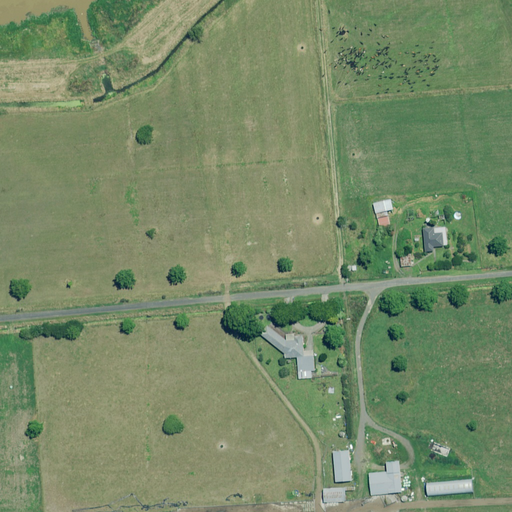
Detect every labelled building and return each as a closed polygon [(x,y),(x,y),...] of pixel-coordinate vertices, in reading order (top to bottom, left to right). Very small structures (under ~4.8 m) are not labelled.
[(388,211),(394,210),(392,200),(374,204),(377,214),(378,213),(381,229),(391,227),(388,211)] [(448,246),(447,227),(424,229),(426,252),(435,251),(434,247),(448,246)] [(412,254),(401,254),(402,267),(413,266),(412,254)] [(295,334),(286,335),(287,340),(267,324),(260,333),(286,353),(286,358),(298,358),(299,379),(312,378),(312,371),(315,371),(314,351),(305,352),(304,336),(295,337),(295,334)] [(450,449),(434,444),(432,451),(448,456),(450,449)] [(352,481),(350,451),(334,452),(337,482),(352,481)] [(403,492),(400,461),(387,463),(388,472),(370,474),(372,495),(403,492)] [(474,492),(473,480),(463,481),(427,484),(428,496),(474,492)] [(346,502),(346,488),(324,489),(324,502),(346,502)]
